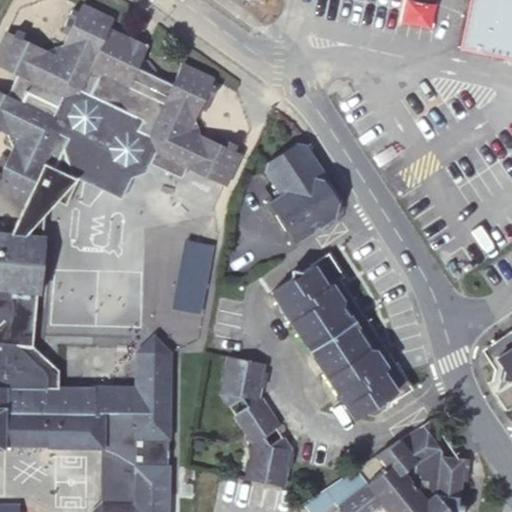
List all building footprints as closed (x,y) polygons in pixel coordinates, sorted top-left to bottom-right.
[(511,0),(467,0),(457,49),(511,59),(511,0)] [(0,66),(17,75),(7,96),(22,102),(27,92),(57,106),(62,96),(80,90),(154,125),(149,136),(155,150),(149,162),(181,177),(187,166),(224,184),(240,153),(235,150),(237,144),(214,133),(211,139),(200,134),(195,119),(200,107),(206,110),(218,88),(212,84),(213,80),(181,65),(172,84),(155,76),(157,71),(151,60),(144,56),(149,44),(127,34),(124,39),(108,31),(113,20),(81,5),(78,11),(73,8),(62,31),(68,34),(63,44),(47,50),(36,45),(38,39),(16,29),(13,34),(8,32),(0,49),(0,66)] [(73,176),(77,178),(119,197),(130,176),(144,171),(149,162),(155,150),(149,136),(154,125),(80,90),(62,96),(57,106),(54,114),(60,133),(69,138),(64,148),(73,176)] [(0,386),(57,387),(58,369),(31,347),(36,306),(45,217),(53,201),(64,202),(77,178),(73,176),(64,148),(69,138),(60,133),(54,114),(57,106),(27,92),(22,102),(7,96),(0,91),(0,131),(7,136),(13,148),(8,157),(3,155),(0,161),(0,187),(29,202),(14,235),(0,234),(0,386)] [(317,174),(319,168),(304,144),(296,142),(266,162),(264,173),(279,195),(267,203),(293,244),(317,228),(334,217),(335,202),(317,174)] [(319,233),(340,220),(342,204),(319,168),(317,174),(335,202),(334,217),(317,228),(319,233)] [(205,222),(166,220),(163,304),(202,305),(203,281),(204,256),(205,222)] [(326,285),(338,278),(342,275),(327,253),(311,264),(313,265),(271,292),(354,417),(362,412),(376,415),(385,409),(386,398),(395,392),(326,285)] [(411,388),(338,278),(326,285),(395,392),(399,396),(411,388)] [(511,330),(482,350),(492,363),(496,359),(511,348),(511,330)] [(136,352),(169,353),(153,336),(136,352)] [(511,348),(496,359),(502,367),(496,394),(511,383),(511,348)] [(101,446),(101,501),(136,501),(136,437),(168,437),(169,353),(136,352),(136,385),(97,385),(97,387),(57,387),(0,386),(0,448),(4,448),(4,444),(101,446)] [(244,428),(266,413),(256,398),(264,363),(228,355),(220,392),(229,404),(241,398),(247,405),(234,414),(244,428)] [(506,410),(511,406),(511,383),(496,394),(506,410)] [(246,478),(282,485),(289,448),(281,435),(269,443),(264,435),(276,427),(266,413),(244,428),(254,443),(246,478)] [(461,511),(462,511),(462,507),(459,503),(456,499),(458,481),(463,482),(465,459),(439,457),(434,457),(426,446),(433,440),(423,424),(375,455),(386,471),(367,484),(356,467),(323,489),(334,506),(338,511),(461,511)] [(135,511),(167,511),(168,437),(136,437),(136,501),(135,511)] [(434,457),(439,457),(440,452),(433,440),(426,446),(434,457)] [(326,511),(334,506),(323,489),(300,505),(305,511),(326,511)] [(88,511),(135,511),(136,501),(101,501),(88,511)]
